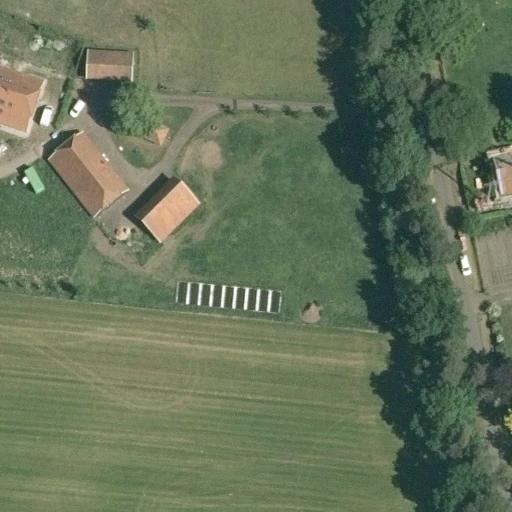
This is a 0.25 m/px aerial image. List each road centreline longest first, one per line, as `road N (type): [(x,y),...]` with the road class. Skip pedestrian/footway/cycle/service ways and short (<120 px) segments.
road 1 (unclassified): [(508,511),(406,0)]
road 2 (unknown): [(90,116),(128,101),(180,99),(405,107)]
